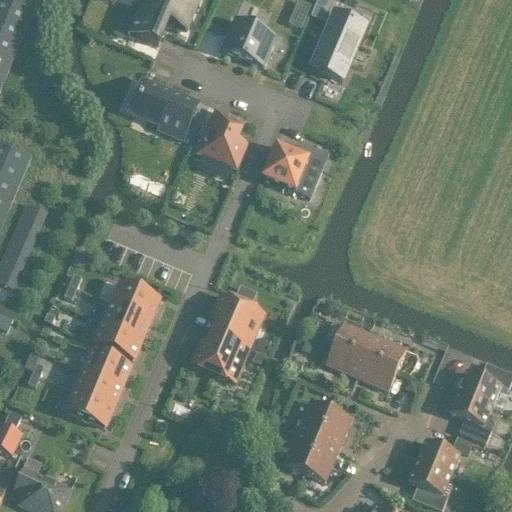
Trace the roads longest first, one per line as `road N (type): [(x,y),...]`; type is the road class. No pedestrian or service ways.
road 1 (residential): [(214,276),(285,112),(178,68)]
road 2 (residential): [(109,511),(214,276)]
road 3 (residential): [(342,511),(424,430),(439,399)]
